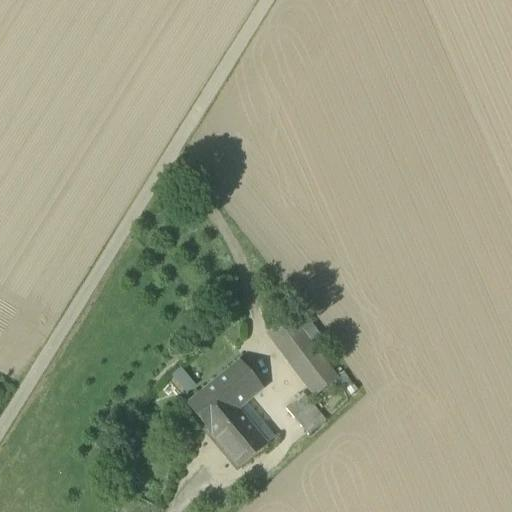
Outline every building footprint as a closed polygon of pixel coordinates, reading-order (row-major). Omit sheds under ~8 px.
[(256,315),(262,323),(282,309),(276,301),(256,315)] [(294,327),(282,309),(262,323),(292,366),(312,352),(309,349),(294,327)] [(307,319),(294,327),(309,349),(321,340),(307,319)] [(331,380),(312,352),(292,366),(311,393),(331,380)] [(190,408),(214,438),(241,417),(235,410),(244,404),(259,391),(240,367),(190,408)] [(196,388),(180,370),(170,379),(185,397),(196,388)] [(353,387),(343,374),(333,382),(342,395),(353,387)] [(285,411),(293,420),(309,405),(301,396),(285,411)] [(259,439),(267,433),(244,404),(235,410),(241,417),(259,439)] [(293,420),(300,429),(316,414),(309,405),(293,420)] [(325,423),(316,414),(300,429),(309,438),(325,423)] [(259,439),(241,417),(214,438),(240,470),(266,448),(265,447),(259,439)] [(134,426),(118,418),(110,433),(127,441),(134,426)] [(259,439),(265,447),(273,440),(267,433),(259,439)]
